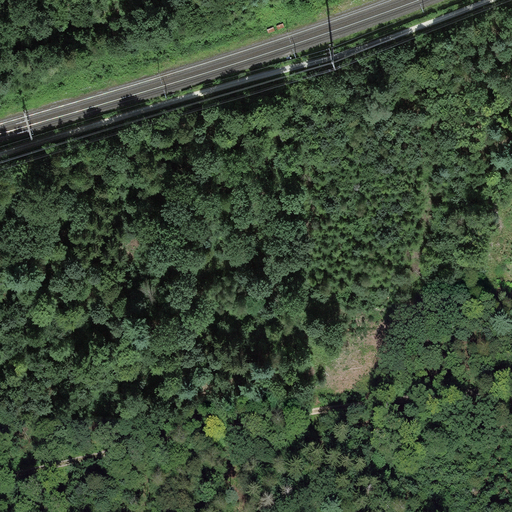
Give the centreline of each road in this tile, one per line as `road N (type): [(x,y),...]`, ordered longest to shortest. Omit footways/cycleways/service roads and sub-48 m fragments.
road 1 (track): [(0,480),(185,432),(342,405),(511,389)]
road 2 (track): [(0,159),(340,56),(486,0)]
road 3 (track): [(286,73),(301,274),(313,330),(321,471),(315,511)]
